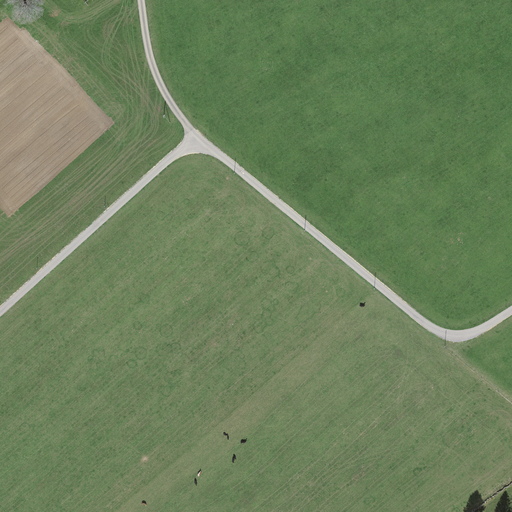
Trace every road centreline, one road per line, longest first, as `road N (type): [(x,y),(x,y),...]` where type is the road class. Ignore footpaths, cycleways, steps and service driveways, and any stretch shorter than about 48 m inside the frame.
road 1 (unclassified): [(511,308),(462,334),(432,328),(231,158),(198,143)]
road 2 (unclassified): [(198,143),(158,164),(0,316)]
road 3 (unclassified): [(143,0),(159,82),(198,143)]
